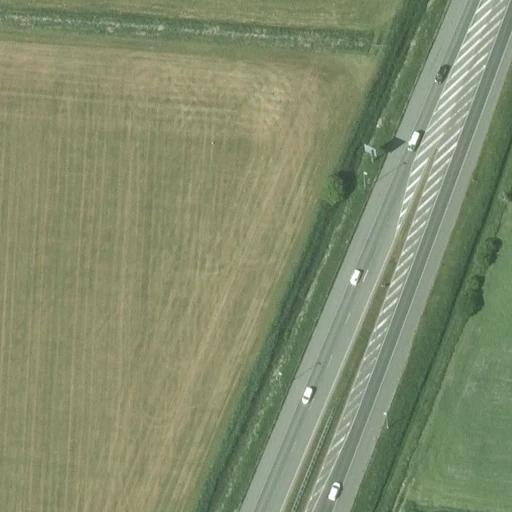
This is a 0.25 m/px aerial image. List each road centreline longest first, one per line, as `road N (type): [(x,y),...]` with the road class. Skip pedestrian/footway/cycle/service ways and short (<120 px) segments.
road 1 (trunk): [(476,0),(260,511)]
road 2 (trunk): [(320,511),(511,2)]
